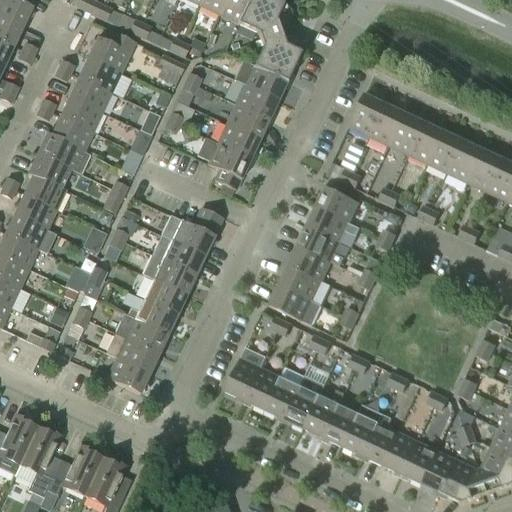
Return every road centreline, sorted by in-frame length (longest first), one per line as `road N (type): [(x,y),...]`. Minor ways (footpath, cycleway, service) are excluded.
road 1 (residential): [(176,409),(363,0)]
road 2 (residential): [(389,511),(176,409)]
road 3 (residential): [(176,409),(163,428),(137,435),(0,373)]
road 4 (residential): [(0,161),(61,28)]
